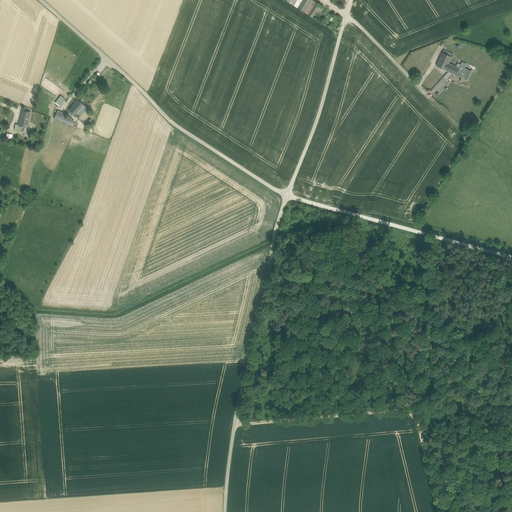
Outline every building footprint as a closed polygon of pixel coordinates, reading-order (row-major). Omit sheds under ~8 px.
[(281,0),(312,20),(317,12),(321,15),(325,9),(310,0),(281,0)] [(444,50),(436,66),(467,80),(471,71),(457,64),(456,67),(449,64),(453,55),(444,50)] [(60,106),(66,99),(61,95),(55,102),(60,106)] [(77,100),(69,110),(75,116),(84,105),(77,100)] [(30,112),(22,110),(19,126),(27,128),(30,112)] [(64,113),(58,110),(54,118),(72,126),(74,121),(71,120),(72,118),(64,115),(64,113)]
